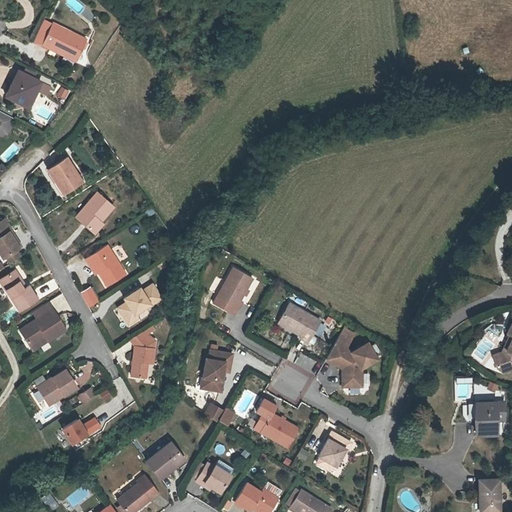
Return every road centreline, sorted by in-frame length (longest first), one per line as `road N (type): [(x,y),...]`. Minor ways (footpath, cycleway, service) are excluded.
road 1 (track): [(511,171),(430,291),(391,409)]
road 2 (residential): [(511,294),(469,307),(432,337),(391,409),(385,436)]
road 3 (residential): [(0,191),(16,196),(101,348)]
